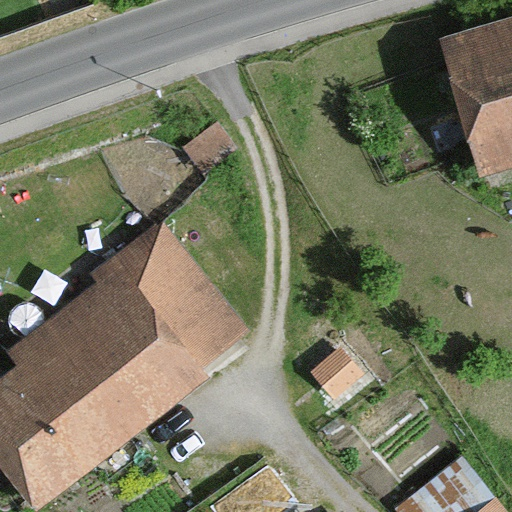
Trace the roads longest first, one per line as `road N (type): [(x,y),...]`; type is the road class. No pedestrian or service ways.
road 1 (primary): [(0,86),(250,0)]
road 2 (track): [(230,412),(291,441),(365,511)]
